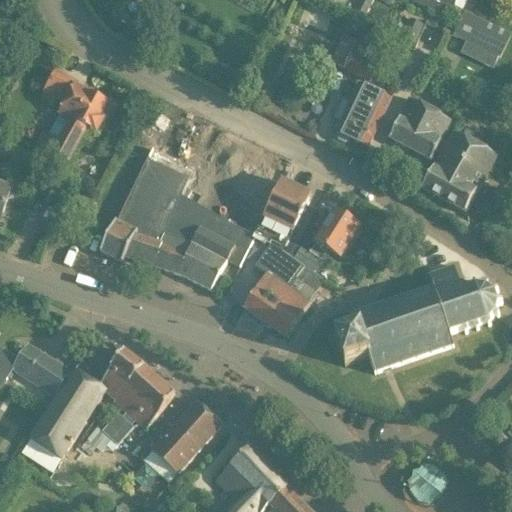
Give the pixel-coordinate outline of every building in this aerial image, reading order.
[(374,0),(361,0),(355,11),(350,18),(360,24),(375,1),(374,0)] [(457,0),(421,0),(418,7),(442,18),(447,6),(453,9),(457,0)] [(511,36),(466,15),(458,30),(452,27),(446,29),(444,33),(454,39),(466,45),(460,57),(493,71),(498,60),(500,61),(511,36)] [(422,26),(410,21),(401,40),(414,46),(422,26)] [(384,54),(357,42),(343,73),(370,85),(384,54)] [(47,165),(50,159),(67,169),(88,131),(96,135),(104,122),(99,119),(107,105),(76,88),(79,84),(55,71),(42,95),(64,107),(58,117),(59,117),(48,137),(43,133),(30,156),(47,165)] [(368,150),(391,101),(359,86),(350,105),(344,103),(335,121),(341,123),(336,135),(337,135),(339,142),(345,145),(351,142),(368,150)] [(408,101),(389,141),(431,164),(451,123),(408,101)] [(173,117),(152,150),(190,167),(166,217),(233,249),(226,263),(228,264),(242,271),(255,242),(282,184),(288,172),(173,117)] [(498,159),(454,135),(423,192),(466,216),(498,159)] [(166,217),(190,167),(152,150),(117,224),(116,223),(100,255),(122,266),(125,261),(179,278),(212,293),(220,297),(228,284),(219,280),(228,264),(226,263),(233,249),(166,217)] [(0,185),(0,216),(2,217),(13,185),(8,183),(6,188),(0,185)] [(294,262),(300,250),(301,247),(290,241),(292,235),(293,236),(299,224),(311,198),(282,184),(255,242),(268,249),(270,246),(294,262)] [(491,188),(477,214),(493,223),(507,197),(491,188)] [(300,250),(294,262),(304,269),(305,267),(316,275),(324,264),(322,263),(328,253),(339,261),(360,230),(336,214),(316,245),(316,246),(310,256),(300,250)] [(254,270),(266,279),(310,308),(317,297),(316,296),(326,282),(304,269),(294,262),(270,246),(268,249),(254,270)] [(477,289),(476,285),(472,286),(474,290),(466,293),(464,289),(461,289),(454,268),(428,277),(432,290),(354,317),(360,332),(336,340),(346,369),(370,361),(375,376),(454,349),(450,337),(465,333),(465,337),(468,336),(467,332),(476,329),(477,333),(480,333),(479,328),(488,325),(489,329),(492,328),(490,324),(495,317),(498,320),(500,317),(496,315),(498,307),(503,307),(502,304),(498,304),(496,297),(499,294),(497,292),(494,295),(488,291),(488,287),(486,286),(485,290),(477,289)] [(266,279),(244,311),(287,341),(310,308),(266,279)] [(70,374),(28,347),(19,362),(0,350),(0,377),(3,379),(5,373),(10,375),(12,372),(55,399),(70,374)] [(87,443),(101,455),(112,443),(118,448),(134,429),(132,428),(135,423),(145,432),(175,396),(124,354),(99,388),(74,372),(72,375),(56,400),(30,441),(62,461),(104,395),(115,404),(114,405),(125,415),(122,419),(118,416),(102,434),(98,430),(87,443)] [(222,427),(196,405),(152,455),(177,477),(222,427)] [(264,511),(268,507),(286,489),(250,450),(215,483),(235,501),(224,511),(264,511)] [(417,483),(411,489),(418,507),(440,511),(450,506),(453,497),(448,477),(427,470),(424,476),(416,476),(417,483)] [(308,511),(290,493),(286,489),(268,507),(272,511),(308,511)]
